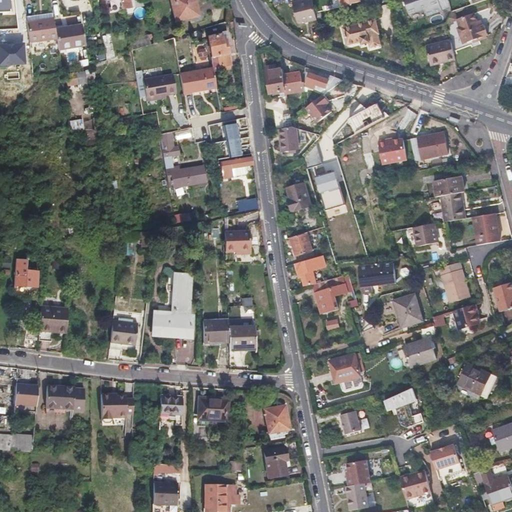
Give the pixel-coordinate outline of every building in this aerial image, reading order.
[(118,0),(121,9),(130,7),(128,0),(118,0)] [(200,14),(196,2),(196,0),(171,0),(176,20),(200,14)] [(292,2),(295,12),(297,22),(304,20),(304,23),(317,20),(312,0),(299,0),(292,2)] [(402,0),(403,0),(401,1),(402,5),(404,4),(407,14),(423,9),(425,14),(440,9),(440,8),(449,5),(447,0),(402,0)] [(453,10),(451,11),(444,23),(455,19),(453,10)] [(464,43),(469,42),(475,40),(476,42),(484,39),(484,36),(485,36),(481,21),(476,22),(473,13),(455,19),(458,29),(455,29),(458,36),(462,35),(464,43)] [(27,42),(55,38),(53,28),(52,16),(24,21),(27,42)] [(374,20),(342,27),(347,45),(360,42),(361,45),(368,43),(369,48),(379,45),(376,34),(378,34),(374,20)] [(53,28),(55,38),(56,48),(83,44),(80,25),(53,28)] [(219,67),(225,66),(230,64),(226,45),(223,45),(221,34),(207,37),(214,71),(220,69),(219,67)] [(146,36),(128,41),(130,51),(148,45),(146,36)] [(428,66),(434,65),(439,63),(439,60),(445,59),(445,61),(452,59),(448,41),(424,46),(428,66)] [(285,90),(283,75),(282,68),(276,69),(275,65),(265,67),(269,93),(285,90)] [(31,76),(35,75),(39,75),(39,68),(30,68),(31,76)] [(212,68),(198,71),(201,90),(215,88),(212,68)] [(74,69),(64,71),(65,82),(75,81),(74,69)] [(201,90),(198,71),(179,74),(183,93),(201,90)] [(300,72),(283,75),(285,90),(286,93),(304,90),(304,83),(302,83),(300,72)] [(304,85),(309,87),(314,88),(315,84),(325,88),(328,79),(308,73),(304,85)] [(172,75),(143,80),(145,98),(164,95),(175,94),(172,75)] [(270,99),(286,96),(286,93),(285,90),(269,93),(270,99)] [(325,102),(320,96),(304,108),(316,122),(330,111),(326,107),(323,103),(325,102)] [(236,119),(223,122),(225,129),(238,127),(236,119)] [(295,127),(292,126),(286,128),(279,129),(283,150),(298,147),(295,127)] [(414,160),(430,156),(447,153),(442,131),(409,138),(414,160)] [(173,158),(177,157),(181,157),(181,154),(199,151),(198,143),(175,147),(172,132),(161,134),(165,157),(173,156),(173,158)] [(305,165),(312,158),(330,137),(323,132),(301,156),(303,157),(305,165)] [(333,145),(330,137),(312,158),(316,165),(333,145)] [(377,141),(379,153),(382,165),(406,160),(401,138),(385,141),(384,139),(377,141)] [(366,166),(362,150),(343,156),(345,165),(351,164),(354,173),(346,176),(353,197),(365,193),(358,169),(366,166)] [(224,178),(229,178),(233,177),(232,169),(242,167),(251,165),(250,157),(222,162),(224,178)] [(316,165),(312,158),(305,165),(307,171),(319,192),(328,186),(316,165)] [(330,162),(322,164),(325,175),(333,173),(330,162)] [(165,169),(169,188),(205,182),(202,166),(191,168),(192,170),(179,172),(178,170),(178,166),(170,168),(165,169)] [(244,175),(242,167),(232,169),(233,177),(244,175)] [(440,196),(461,192),(462,192),(458,176),(434,180),(437,197),(440,196)] [(342,199),(345,198),(349,197),(343,178),(336,180),(342,199)] [(286,188),(288,195),(289,198),(290,202),(289,202),(292,212),(311,206),(304,183),(286,188)] [(465,219),(461,192),(440,196),(442,210),(444,223),(465,219)] [(257,209),(256,205),(255,200),(232,205),(234,214),(257,209)] [(183,211),(173,213),(174,219),(184,218),(183,211)] [(479,245),(489,243),(500,241),(495,213),(473,218),(479,245)] [(320,218),(300,224),(303,231),(322,225),(320,218)] [(413,229),(415,239),(416,248),(438,244),(435,225),(413,229)] [(220,226),(212,228),(213,236),(221,234),(220,226)] [(290,237),(293,246),(296,255),(313,249),(307,231),(290,237)] [(235,254),(237,254),(250,254),(250,234),(224,234),(225,254),(235,254)] [(251,263),(250,254),(237,254),(235,254),(236,263),(251,263)] [(322,254),(295,263),(299,277),(301,276),(303,284),(316,281),(312,269),(326,265),(322,254)] [(38,271),(34,271),(30,270),(30,276),(22,275),(24,261),(17,260),(15,285),(37,287),(38,271)] [(371,285),(383,284),(396,282),(393,261),(358,266),(361,291),(371,290),(371,285)] [(439,269),(445,286),(450,303),(470,297),(459,263),(439,269)] [(327,269),(330,278),(340,275),(337,266),(327,269)] [(186,317),(187,296),(189,275),(174,274),(171,313),(155,312),(153,332),(188,335),(190,317),(186,317)] [(312,283),(315,291),(317,299),(318,298),(322,311),(338,307),(335,294),(347,290),(342,274),(340,275),(330,278),(312,283)] [(511,308),(511,285),(511,283),(494,288),(501,312),(511,308)] [(401,327),(412,324),(423,321),(415,295),(394,301),(401,327)] [(241,298),(241,306),(251,306),(251,297),(241,298)] [(357,299),(347,301),(349,308),(358,306),(357,299)] [(459,329),(469,327),(479,324),(476,312),(478,311),(476,305),(454,311),(459,329)] [(53,336),(55,312),(41,310),(39,330),(38,343),(52,345),(53,336)] [(67,313),(55,312),(53,336),(65,337),(67,313)] [(437,327),(450,324),(448,313),(434,317),(437,327)] [(227,319),(215,320),(203,321),(204,344),(228,343),(227,319)] [(337,319),(327,322),(329,328),(338,325),(337,319)] [(108,344),(122,345),(135,347),(137,325),(111,323),(108,344)] [(229,348),(241,348),(253,348),(253,327),(229,327),(229,348)] [(25,342),(38,343),(39,330),(27,329),(25,342)] [(411,367),(424,363),(437,358),(430,339),(404,348),(411,367)] [(241,365),(241,352),(231,353),(231,365),(241,365)] [(335,382),(347,378),(360,374),(353,352),(329,360),(335,382)] [(465,364),(461,374),(456,384),(477,394),(486,374),(465,364)] [(397,376),(401,385),(414,380),(409,368),(398,372),(397,376)] [(150,410),(159,410),(159,405),(159,398),(159,386),(151,385),(150,410)] [(11,406),(34,408),(36,388),(13,386),(11,406)] [(43,410),(57,411),(64,411),(67,411),(67,389),(44,389),(43,410)] [(389,413),(397,410),(403,429),(425,421),(415,390),(385,400),(389,413)] [(105,396),(105,423),(107,425),(112,425),(114,423),(114,420),(124,420),(127,420),(127,416),(132,416),(133,401),(126,401),(126,399),(113,399),(113,396),(105,396)] [(159,398),(159,405),(159,410),(159,413),(176,412),(175,423),(181,424),(182,397),(159,398)] [(226,427),(227,413),(228,399),(199,398),(198,426),(226,427)] [(338,407),(340,414),(346,433),(360,429),(353,402),(338,407)] [(289,429),(287,417),(284,405),(264,409),(269,433),(282,430),(289,429)] [(511,424),(509,426),(493,432),(500,453),(511,448),(511,424)] [(283,436),(282,430),(269,433),(270,438),(283,436)] [(0,450),(30,451),(30,434),(0,433),(0,450)] [(131,463),(140,463),(142,463),(143,444),(132,443),(131,463)] [(454,445),(429,452),(434,469),(460,462),(454,445)] [(287,473),(285,466),(285,463),(284,459),(287,458),(285,446),(265,450),(269,476),(287,473)] [(346,476),(348,485),(369,482),(366,459),(346,463),(347,471),(348,476),(346,476)] [(159,464),(159,468),(158,472),(174,473),(174,465),(159,464)] [(490,504),(502,500),(511,497),(511,487),(509,476),(492,481),(489,469),(481,472),(490,504)] [(424,470),(399,477),(408,506),(432,500),(425,474),(424,470)] [(152,504),(164,505),(176,506),(177,485),(154,483),(152,504)] [(364,483),(346,486),(350,510),(368,507),(364,483)] [(236,486),(206,485),(205,511),(224,511),(225,504),(239,504),(239,495),(236,495),(236,486)]
